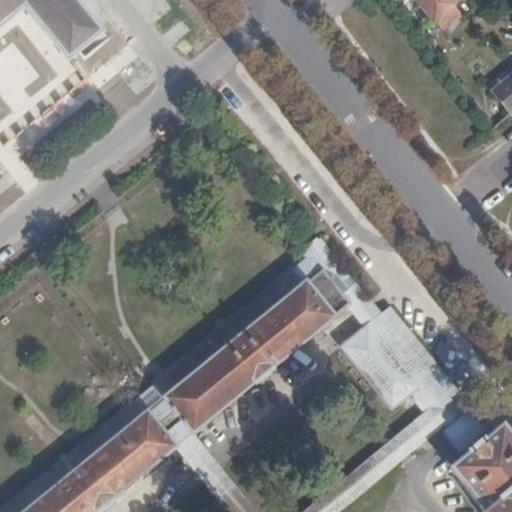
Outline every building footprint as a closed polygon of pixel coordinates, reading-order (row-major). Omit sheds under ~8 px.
[(0,0),(0,24),(22,7),(67,60),(98,35),(70,0),(0,0)] [(435,18),(444,29),(462,15),(452,5),(457,0),(415,0),(432,20),(435,18)] [(511,76),(492,92),(511,114),(511,113),(511,76)] [(350,312),(365,301),(314,240),(301,252),(311,264),(320,273),(163,401),(153,393),(127,367),(136,405),(145,417),(26,511),(107,511),(116,505),(112,500),(174,449),(189,437),(255,384),(258,387),(273,376),(270,372),(347,309),(350,312)] [(320,273),(311,264),(167,379),(153,393),(163,401),(320,273)] [(364,328),(378,317),(370,308),(365,301),(350,312),(356,319),(364,328)] [(424,413),(445,397),(430,376),(439,370),(389,310),(378,317),(364,328),(342,347),(391,409),(410,395),(424,413)] [(136,405),(127,367),(121,371),(113,392),(125,411),(136,405)] [(153,393),(167,379),(158,372),(142,367),(127,367),(153,393)] [(332,511),(444,421),(464,447),(483,430),(464,409),(459,412),(445,397),(424,413),(302,511),(249,511),(212,465),(189,437),(174,449),(197,477),(226,511),(332,511)] [(136,405),(125,411),(127,413),(2,511),(26,511),(145,417),(136,405)] [(511,511),(511,437),(504,427),(490,438),(483,430),(464,447),(469,454),(452,467),(487,509),(482,511),(511,511)]
